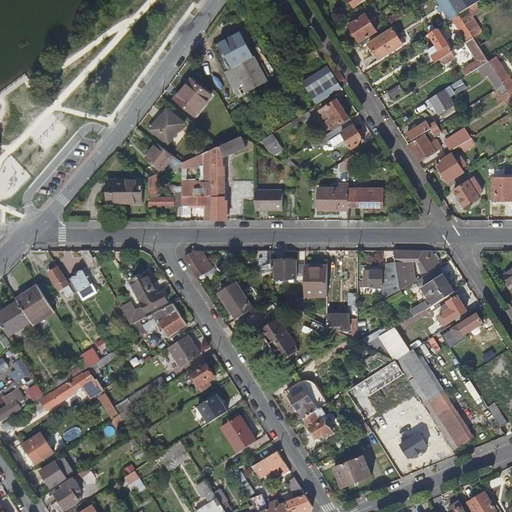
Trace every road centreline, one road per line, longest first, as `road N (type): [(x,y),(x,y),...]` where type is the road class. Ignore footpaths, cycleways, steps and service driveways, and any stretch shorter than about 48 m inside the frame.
road 1 (residential): [(331,511),(139,233)]
road 2 (residential): [(139,233),(451,233)]
road 3 (residential): [(217,0),(156,88),(31,233)]
road 4 (residential): [(301,0),(451,233)]
road 5 (residential): [(356,511),(511,449)]
